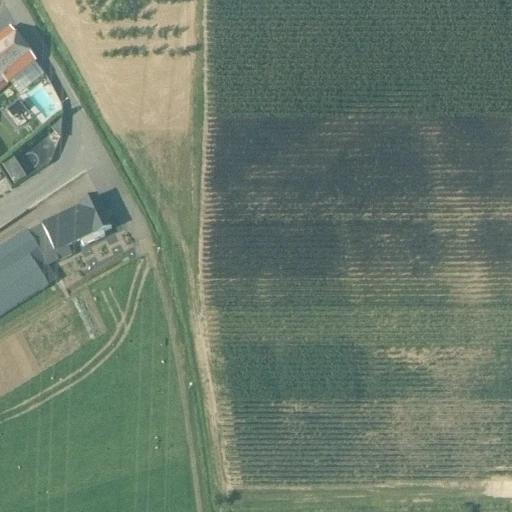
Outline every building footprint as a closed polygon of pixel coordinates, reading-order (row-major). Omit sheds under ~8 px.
[(11,30),(10,30),(10,31),(0,38),(0,91),(10,84),(20,95),(43,76),(33,65),(36,63),(11,30)] [(9,119),(27,124),(32,108),(14,103),(9,119)] [(18,165),(7,172),(16,186),(27,179),(18,165)] [(29,234),(39,251),(48,265),(57,260),(59,263),(72,257),(68,248),(80,242),(83,248),(105,238),(103,234),(112,230),(96,197),(80,205),(81,208),(41,227),(42,228),(29,234)] [(27,231),(0,248),(0,319),(49,287),(29,257),(39,251),(29,234),(27,231)]
